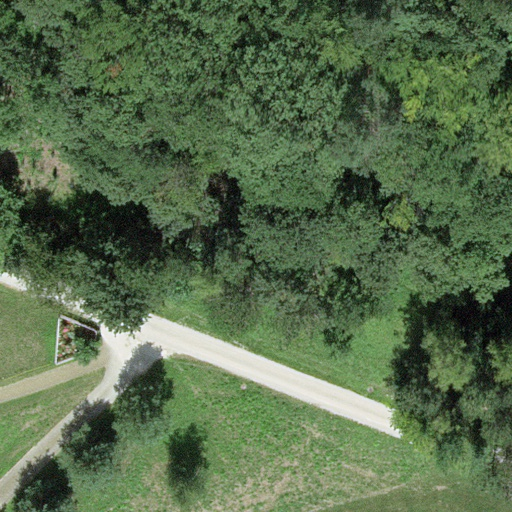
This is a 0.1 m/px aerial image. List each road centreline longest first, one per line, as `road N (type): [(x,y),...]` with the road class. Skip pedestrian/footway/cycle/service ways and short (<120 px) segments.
road 1 (track): [(511,470),(0,270)]
road 2 (track): [(0,497),(102,397),(157,328)]
